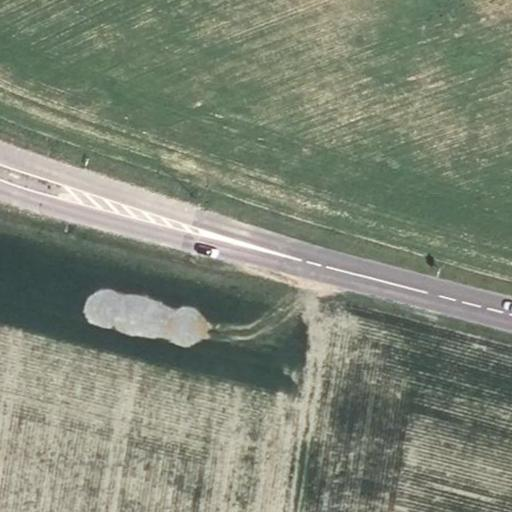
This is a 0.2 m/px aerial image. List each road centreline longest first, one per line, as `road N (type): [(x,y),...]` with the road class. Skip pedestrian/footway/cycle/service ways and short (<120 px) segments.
road 1 (tertiary): [(295,258),(0,152)]
road 2 (tertiary): [(0,189),(122,225),(295,258)]
road 3 (tertiary): [(511,314),(295,258)]
